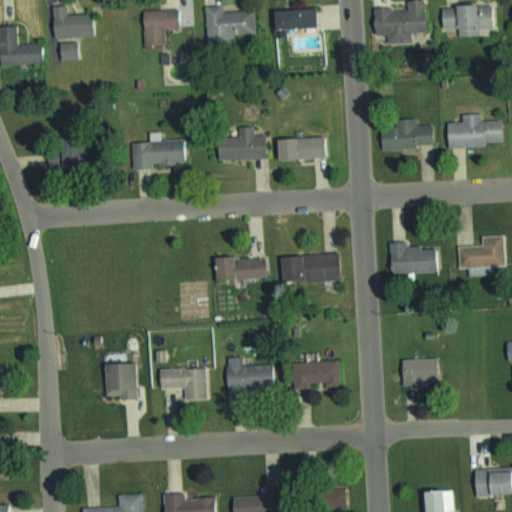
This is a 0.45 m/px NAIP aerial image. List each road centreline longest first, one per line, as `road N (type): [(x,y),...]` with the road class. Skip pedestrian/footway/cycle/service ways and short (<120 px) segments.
road 1 (residential): [(378,511),(349,0)]
road 2 (residential): [(32,219),(511,187)]
road 3 (residential): [(53,452),(511,425)]
road 4 (residential): [(54,511),(32,219),(0,145)]
